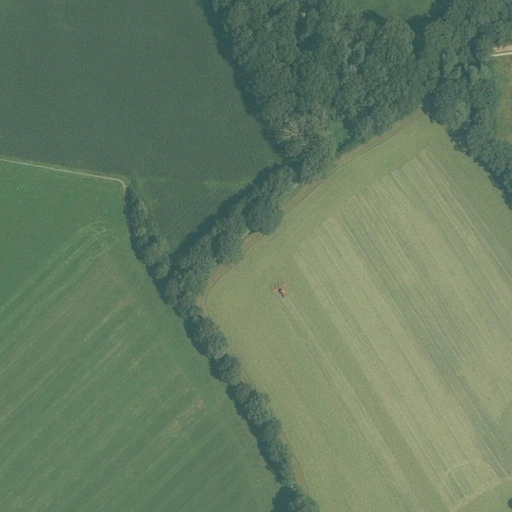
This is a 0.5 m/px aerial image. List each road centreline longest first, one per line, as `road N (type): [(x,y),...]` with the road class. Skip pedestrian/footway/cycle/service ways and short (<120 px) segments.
road 1 (track): [(441,54),(362,47),(282,0)]
road 2 (track): [(383,52),(468,117),(511,165)]
